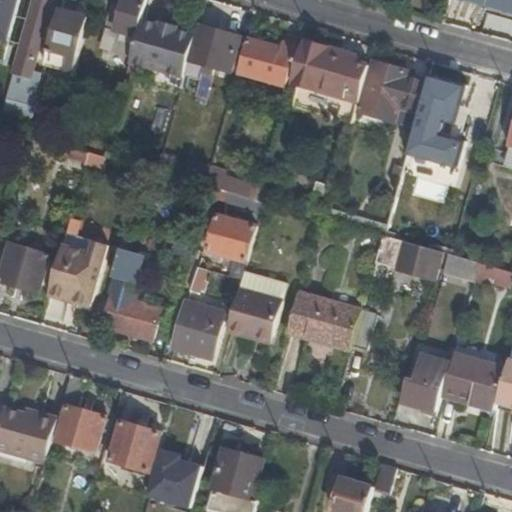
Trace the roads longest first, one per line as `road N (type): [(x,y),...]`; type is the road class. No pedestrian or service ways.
road 1 (residential): [(511,480),(0,334)]
road 2 (residential): [(288,0),(511,62)]
